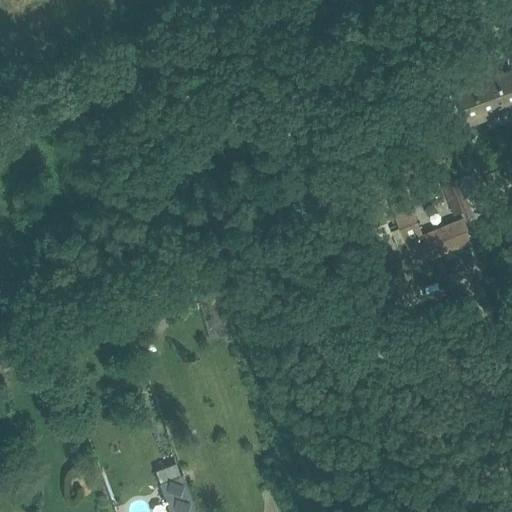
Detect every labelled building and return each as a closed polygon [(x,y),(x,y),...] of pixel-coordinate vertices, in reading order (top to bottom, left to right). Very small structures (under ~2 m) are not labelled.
[(473,128),(511,113),(511,70),(459,90),(473,128)] [(394,230),(413,225),(407,201),(389,206),(394,230)] [(413,267),(472,247),(463,219),(404,238),(413,267)] [(48,302),(67,296),(57,263),(37,269),(48,302)] [(0,356),(0,369),(13,367),(10,355),(0,356)] [(153,483),(158,482),(166,511),(190,511),(176,464),(150,472),(153,483)]
